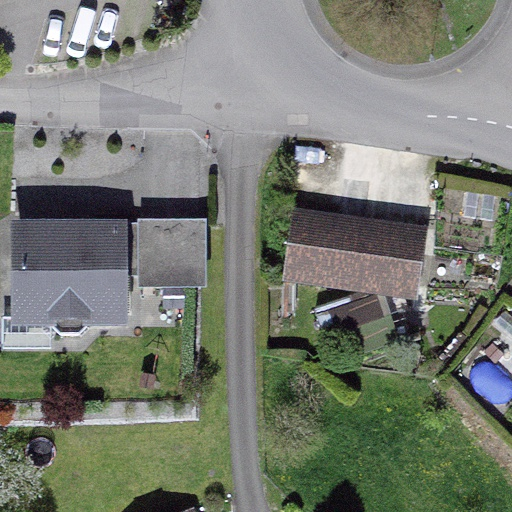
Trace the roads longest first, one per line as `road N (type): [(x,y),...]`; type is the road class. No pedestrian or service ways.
road 1 (residential): [(0,101),(259,78)]
road 2 (residential): [(259,78),(351,109),(405,117),(447,118),(511,102)]
